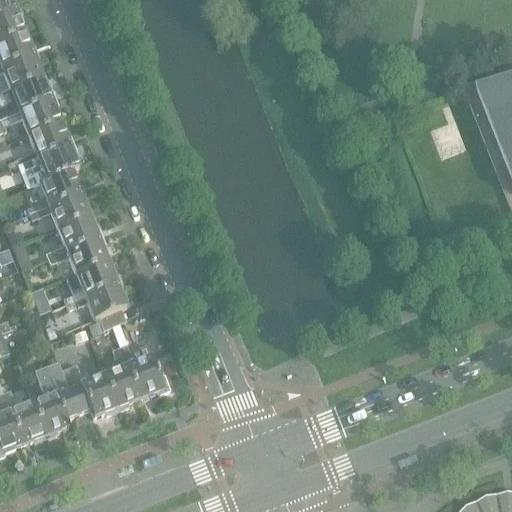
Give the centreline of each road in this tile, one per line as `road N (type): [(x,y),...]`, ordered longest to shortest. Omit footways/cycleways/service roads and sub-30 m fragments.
road 1 (tertiary): [(260,453),(70,0)]
road 2 (tertiary): [(511,354),(260,453)]
road 3 (tertiary): [(278,491),(511,403)]
road 4 (tertiary): [(260,453),(105,511)]
